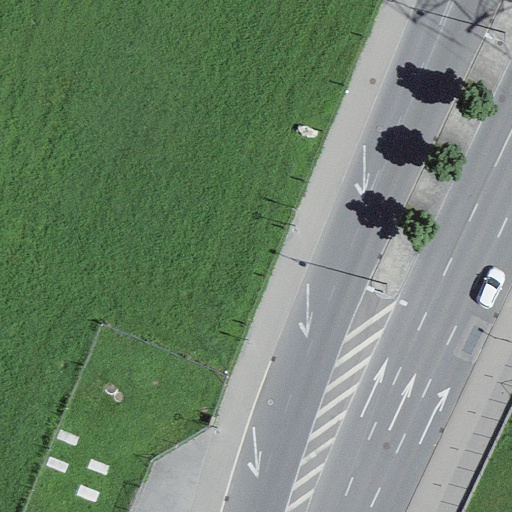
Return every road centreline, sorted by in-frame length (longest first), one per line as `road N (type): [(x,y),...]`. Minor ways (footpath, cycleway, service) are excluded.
road 1 (secondary): [(435,38),(327,292),(253,511)]
road 2 (secondary): [(338,511),(511,128)]
